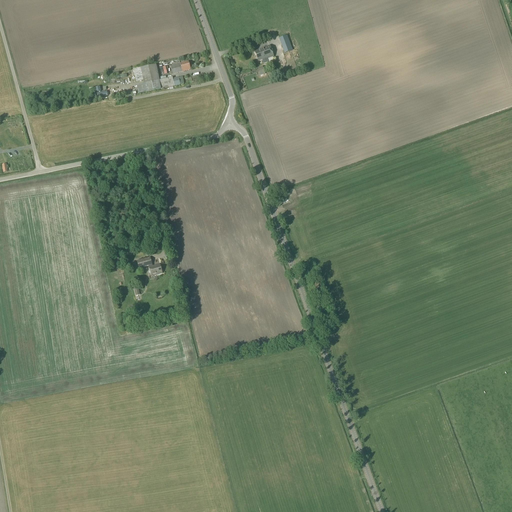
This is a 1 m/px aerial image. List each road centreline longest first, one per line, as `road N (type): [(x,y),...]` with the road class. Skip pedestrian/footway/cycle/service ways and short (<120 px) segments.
road 1 (tertiary): [(381,511),(244,132),(228,121)]
road 2 (unclassified): [(228,121),(214,137),(40,172)]
road 3 (unclassified): [(40,172),(0,25)]
road 4 (tertiary): [(228,121),(231,98),(196,0)]
